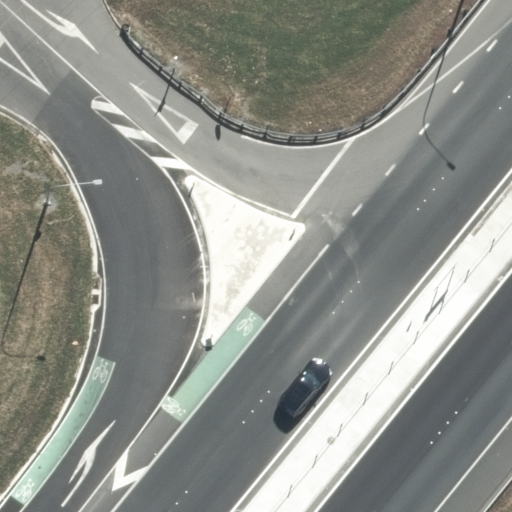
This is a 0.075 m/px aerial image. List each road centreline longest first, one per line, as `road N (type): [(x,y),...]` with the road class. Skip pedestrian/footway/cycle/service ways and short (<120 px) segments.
road 1 (trunk): [(167,511),(480,127)]
road 2 (trunk): [(43,511),(123,413),(152,357),(155,304),(114,113)]
road 3 (trunk): [(114,113),(212,154),(326,184),(480,127)]
road 4 (trunk): [(511,343),(374,511)]
road 5 (trunk): [(114,113),(0,7)]
